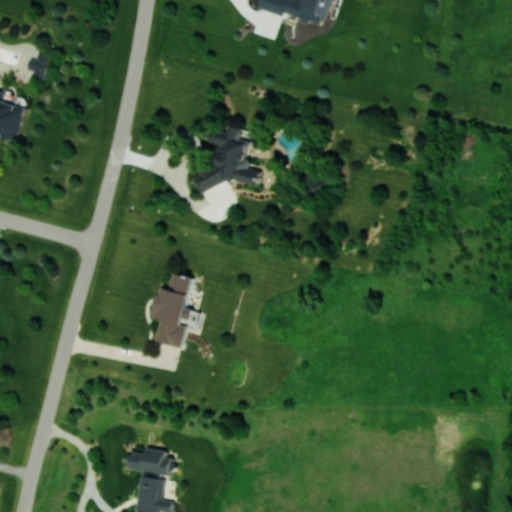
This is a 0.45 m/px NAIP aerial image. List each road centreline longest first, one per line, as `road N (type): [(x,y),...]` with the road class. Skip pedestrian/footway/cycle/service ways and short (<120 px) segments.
road 1 (residential): [(55,385),(123,126),(146,0)]
road 2 (residential): [(25,511),(55,385)]
